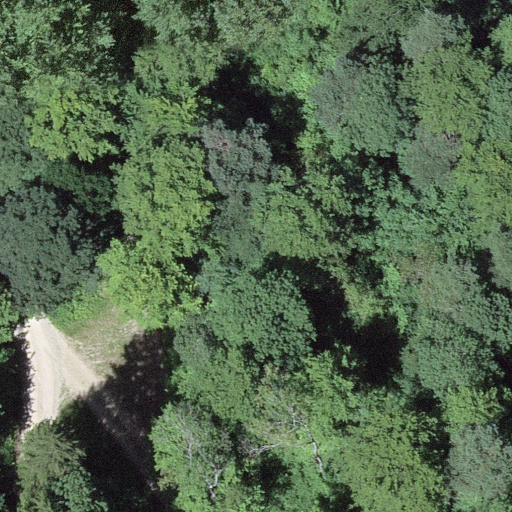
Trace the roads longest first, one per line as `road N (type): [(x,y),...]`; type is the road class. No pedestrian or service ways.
road 1 (track): [(132,0),(140,67),(127,364)]
road 2 (track): [(0,267),(36,359),(30,511)]
road 3 (track): [(36,359),(127,364),(184,511)]
